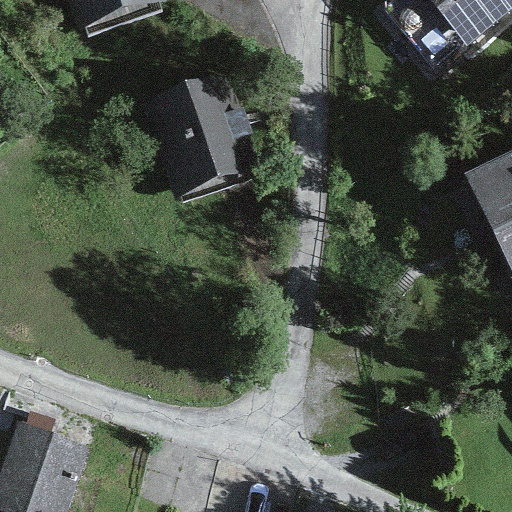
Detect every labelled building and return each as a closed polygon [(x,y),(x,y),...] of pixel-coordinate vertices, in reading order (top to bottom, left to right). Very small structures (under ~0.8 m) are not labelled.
[(75,0),(82,23),(163,0),(75,0)] [(445,0),(470,28),(502,0),(445,0)] [(227,73),(155,96),(182,180),(254,157),(227,73)] [(511,170),(472,189),(497,241),(511,233),(511,170)] [(511,233),(497,241),(511,273),(511,233)] [(62,511),(87,438),(24,418),(0,491),(0,501),(33,511),(62,511)]
